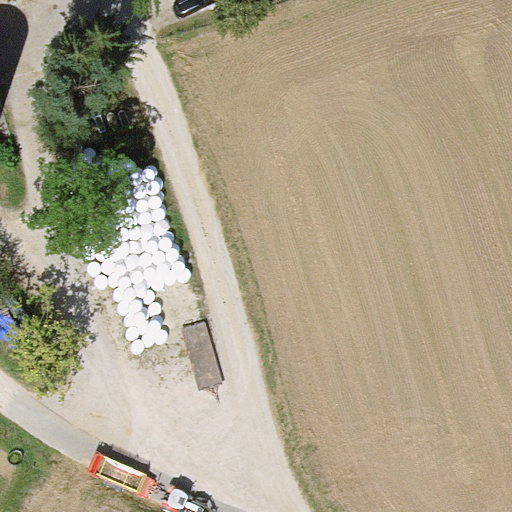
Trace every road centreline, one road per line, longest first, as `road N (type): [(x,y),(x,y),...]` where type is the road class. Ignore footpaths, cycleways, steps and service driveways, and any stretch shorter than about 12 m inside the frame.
road 1 (track): [(285,511),(166,148)]
road 2 (track): [(0,402),(71,455),(200,511)]
